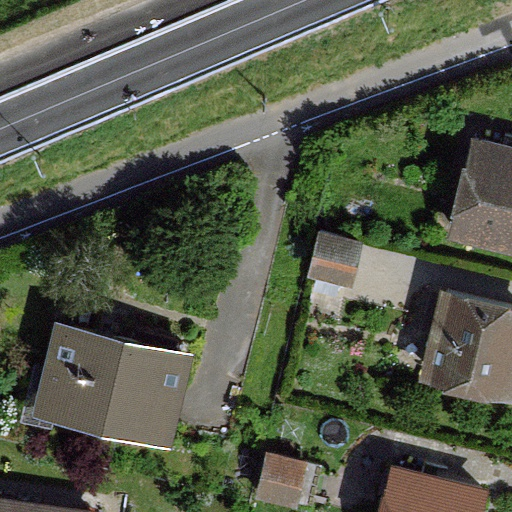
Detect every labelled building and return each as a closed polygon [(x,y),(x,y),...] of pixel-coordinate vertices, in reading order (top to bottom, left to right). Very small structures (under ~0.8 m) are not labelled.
[(511,236),(511,146),(480,139),(459,224),(511,236)] [(356,266),(361,247),(322,238),(313,275),(352,284),(356,266)] [(509,388),(511,375),(511,305),(449,290),(430,369),(509,388)] [(68,364),(59,401),(165,426),(183,350),(61,322),(52,361),(68,364)] [(68,364),(52,361),(43,398),(59,401),(68,364)] [(298,506),(309,466),(272,457),(262,497),(298,506)] [(477,511),(482,493),(398,473),(388,511),(477,511)] [(0,511),(97,511),(99,500),(0,485),(0,511)]
